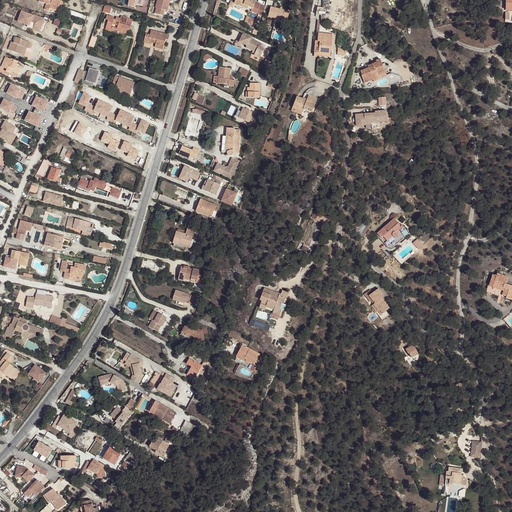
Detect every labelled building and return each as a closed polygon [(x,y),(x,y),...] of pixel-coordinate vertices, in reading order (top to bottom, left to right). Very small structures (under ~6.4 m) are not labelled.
[(60,0),(39,0),(39,1),(46,4),(45,9),(49,10),(49,8),(57,11),(60,0)] [(60,0),(57,11),(49,8),(49,10),(59,14),(63,0),(60,0)] [(157,0),(156,8),(157,8),(155,13),(163,15),(164,10),(165,10),(167,1),(166,0),(157,0)] [(170,2),(174,0),(166,0),(167,1),(165,10),(168,11),(170,2)] [(235,0),(234,3),(235,3),(239,6),(241,3),(248,7),(248,8),(251,9),(251,11),(255,13),(259,5),(255,3),(256,1),(253,0),(235,0)] [(113,7),(105,5),(103,11),(111,13),(113,7)] [(265,7),(259,5),(255,13),(263,16),(265,7)] [(271,7),(269,16),(275,18),(276,17),(280,18),(284,19),(286,10),(271,7)] [(44,19),(33,15),(33,16),(22,11),(18,21),(23,23),(24,21),(29,22),(28,25),(27,26),(40,31),(44,19)] [(128,18),(121,16),(121,19),(116,17),(115,20),(113,19),(114,17),(107,15),(106,19),(108,20),(105,30),(112,32),(113,29),(113,27),(114,24),(118,25),(117,28),(116,29),(121,31),(121,32),(126,33),(127,28),(130,29),(131,25),(126,24),(128,18)] [(248,23),(254,26),(256,20),(250,17),(248,23)] [(324,28),(329,31),(332,25),(327,23),(324,28)] [(327,53),(337,35),(329,31),(324,28),(320,36),(318,35),(312,48),(315,50),(317,47),(327,53)] [(169,35),(151,30),(150,35),(146,34),(144,40),(152,42),(153,39),(155,39),(154,41),(156,41),(156,43),(155,47),(163,49),(166,39),(168,40),(169,35)] [(254,55),(260,58),(264,49),(260,47),(262,43),(243,34),(239,42),(242,43),(247,45),(246,47),(253,50),(256,52),(255,53),(254,55)] [(92,36),(88,46),(93,48),(97,38),(92,36)] [(31,43),(16,37),(14,43),(11,42),(8,50),(24,55),(25,50),(21,49),(22,46),(27,48),(29,48),(31,43)] [(18,61),(11,59),(6,57),(1,67),(7,69),(6,71),(12,74),(13,72),(18,74),(21,68),(18,67),(16,66),(17,64),(18,61)] [(385,72),(380,59),(376,61),(377,63),(372,64),(373,66),(369,68),(361,71),(362,76),(365,74),(367,79),(372,78),(373,80),(377,78),(377,76),(381,74),(385,72)] [(218,83),(229,85),(229,86),(234,87),(234,80),(232,80),(229,79),(229,76),(230,68),(220,67),(219,77),(218,83)] [(246,78),(249,71),(241,67),(238,74),(246,78)] [(89,86),(90,83),(95,85),(100,72),(88,68),(82,84),(89,86)] [(84,72),(79,70),(74,82),(80,84),(84,72)] [(385,73),(389,83),(401,78),(400,74),(390,71),(385,73)] [(364,83),(373,80),(372,78),(367,79),(365,74),(362,76),(364,83)] [(134,83),(116,76),(112,86),(120,89),(125,91),(125,93),(124,94),(130,96),(134,83)] [(270,80),(267,86),(275,89),(277,83),(270,80)] [(260,83),(250,83),(250,87),(250,92),(247,92),(246,97),(259,97),(260,83)] [(5,93),(20,100),(25,91),(9,84),(5,93)] [(97,97),(88,94),(88,96),(86,95),(86,94),(85,94),(85,93),(78,91),(75,100),(77,100),(82,102),(84,98),(86,99),(84,107),(94,110),(95,105),(94,105),(97,97)] [(199,95),(196,102),(202,105),(205,97),(199,95)] [(29,107),(43,112),(46,101),(33,96),(29,107)] [(297,96),(293,106),(303,110),(303,108),(312,112),(317,99),(308,96),(307,99),(306,100),(303,99),(297,96)] [(0,108),(13,115),(18,106),(2,98),(0,102),(0,108)] [(301,114),(303,110),(293,106),(291,111),(301,114)] [(252,112),(243,108),(239,117),(250,123),(252,117),(250,115),(252,112)] [(370,113),(371,123),(387,122),(386,110),(375,111),(375,113),(370,113)] [(26,111),(22,121),(36,127),(40,117),(26,111)] [(371,123),(370,113),(355,115),(356,126),(371,124),(371,123)] [(14,127),(9,125),(10,124),(5,121),(1,129),(2,130),(0,133),(0,136),(1,137),(2,138),(5,140),(5,141),(11,145),(13,141),(13,140),(15,136),(11,134),(14,127)] [(86,127),(77,121),(71,131),(82,137),(85,132),(84,131),(86,127)] [(234,130),(235,128),(227,128),(226,136),(226,138),(228,138),(228,143),(226,143),(225,151),(227,151),(227,152),(227,153),(228,154),(229,155),(230,155),(231,155),(232,155),(232,154),(233,153),(238,154),(240,130),(234,130)] [(195,159),(199,149),(194,147),(192,150),(182,146),(179,154),(189,158),(189,157),(195,159)] [(73,152),(64,148),(59,158),(70,163),(72,160),(70,159),(73,152)] [(230,165),(236,168),(239,161),(233,158),(230,165)] [(52,161),(44,159),(37,174),(42,176),(48,164),(50,165),(52,161)] [(214,171),(231,179),(236,168),(230,165),(229,168),(217,163),(214,171)] [(182,165),(176,178),(186,182),(188,177),(197,181),(200,173),(182,165)] [(60,171),(52,167),(47,179),(55,182),(56,180),(57,177),(58,177),(60,171)] [(207,176),(203,185),(205,186),(208,179),(211,181),(212,178),(207,176)] [(94,187),(104,189),(106,181),(94,178),(93,181),(80,178),(77,188),(92,192),(94,187)] [(203,185),(202,189),(216,195),(221,182),(212,178),(211,181),(208,179),(205,186),(203,185)] [(38,187),(31,185),(29,191),(35,193),(38,187)] [(109,195),(117,198),(120,191),(112,188),(109,195)] [(227,189),(222,201),(230,204),(235,193),(227,189)] [(63,197),(46,192),(43,201),(61,206),(63,197)] [(212,217),(216,205),(201,199),(199,204),(201,204),(198,212),(212,217)] [(30,217),(33,208),(34,208),(27,206),(24,215),(30,217)] [(76,219),(69,217),(66,226),(73,228),(76,219)] [(391,248),(408,232),(402,225),(401,226),(394,218),(377,233),(382,238),(384,236),(387,241),(386,242),(386,244),(386,245),(386,246),(387,247),(388,248),(389,248),(390,248),(391,248)] [(90,223),(76,219),(73,228),(83,231),(86,232),(87,226),(89,226),(90,223)] [(91,236),(94,224),(90,223),(89,226),(87,226),(86,232),(83,231),(82,234),(91,236)] [(176,231),(173,243),(174,243),(179,245),(179,243),(190,246),(194,230),(187,228),(186,234),(182,233),(177,231),(176,231)] [(60,236),(48,233),(44,245),(61,249),(62,243),(58,242),(60,236)] [(376,234),(386,246),(386,245),(386,244),(386,242),(387,241),(384,236),(382,238),(377,233),(376,234)] [(200,234),(197,242),(202,244),(205,236),(200,234)] [(411,243),(416,249),(421,245),(416,239),(411,243)] [(29,254),(13,250),(11,258),(9,257),(7,264),(16,266),(17,261),(17,258),(20,259),(20,261),(20,262),(27,264),(29,254)] [(93,255),(92,261),(105,264),(106,258),(93,255)] [(85,265),(75,263),(74,267),(71,267),(71,270),(66,269),(68,262),(62,260),(60,271),(65,272),(64,278),(72,280),(74,274),(76,275),(75,280),(82,282),(85,265)] [(196,282),(204,283),(206,272),(198,270),(199,270),(193,269),(193,270),(187,268),(184,268),(181,267),(179,277),(191,280),(191,279),(197,280),(196,282)] [(496,275),(493,274),(489,286),(488,286),(486,292),(511,300),(511,298),(511,285),(505,284),(507,277),(496,273),(496,275)] [(281,293),(264,287),(260,300),(262,301),(259,308),(265,310),(266,307),(274,309),(273,312),(279,314),(281,310),(280,309),(282,303),(283,304),(286,297),(287,297),(289,293),(282,291),(281,293)] [(380,295),(382,293),(378,288),(373,293),(369,295),(372,300),(373,301),(375,303),(373,304),(379,312),(380,311),(382,314),(386,311),(389,308),(380,295)] [(369,295),(373,293),(370,289),(364,294),(370,302),(372,300),(369,295)] [(196,297),(176,290),(173,299),(177,301),(177,300),(185,302),(194,305),(196,297)] [(53,297),(36,293),(35,298),(27,297),(26,307),(33,308),(34,304),(51,308),(53,297)] [(153,320),(154,321),(158,313),(154,310),(149,318),(153,320)] [(380,311),(379,312),(377,313),(382,319),(388,315),(386,311),(382,314),(380,311)] [(162,326),(167,318),(158,313),(154,321),(153,320),(149,327),(157,331),(161,325),(162,326)] [(37,328),(26,323),(27,320),(20,317),(19,318),(14,317),(12,324),(10,324),(9,327),(8,327),(5,335),(12,338),(15,330),(22,333),(21,336),(25,338),(28,337),(29,334),(30,333),(31,333),(36,334),(36,333),(36,331),(37,328)] [(72,326),(65,323),(67,320),(63,318),(60,326),(71,330),(72,326)] [(194,337),(196,342),(205,340),(203,334),(208,333),(207,328),(203,326),(201,330),(187,322),(181,331),(190,337),(191,335),(194,337)] [(254,364),(260,354),(243,345),(236,357),(243,361),(244,359),(254,364)] [(412,358),(418,354),(413,345),(406,349),(408,354),(410,354),(412,358)] [(100,348),(95,358),(99,360),(103,353),(108,351),(106,346),(100,348)] [(0,377),(4,373),(7,376),(9,374),(14,378),(19,371),(9,363),(8,362),(12,357),(7,353),(0,362),(1,363),(3,365),(0,368),(0,377)] [(142,360),(131,355),(126,362),(133,365),(135,376),(133,376),(131,379),(139,384),(144,375),(143,374),(142,366),(141,362),(142,360)] [(194,379),(198,372),(202,375),(208,363),(210,364),(211,361),(209,360),(207,358),(204,357),(202,360),(192,355),(187,364),(192,366),(187,376),(194,379)] [(131,367),(133,376),(135,376),(133,365),(126,362),(125,364),(131,367)] [(40,382),(46,373),(35,365),(29,373),(40,382)] [(149,385),(155,388),(162,375),(156,372),(149,385)] [(111,373),(104,375),(106,383),(110,382),(117,386),(119,392),(126,390),(124,380),(111,373)] [(157,389),(170,396),(175,387),(171,385),(173,382),(164,377),(161,384),(159,383),(157,389)] [(70,393),(65,403),(71,406),(73,402),(70,401),(73,395),(70,393)] [(125,403),(131,407),(135,402),(129,397),(125,403)] [(161,406),(162,405),(154,400),(148,411),(152,413),(158,404),(161,406)] [(152,413),(169,423),(175,412),(162,405),(161,406),(158,404),(152,413)] [(126,421),(132,412),(125,407),(123,411),(117,407),(112,413),(118,418),(116,420),(115,422),(117,423),(114,426),(118,429),(125,420),(126,421)] [(58,426),(64,429),(70,419),(64,415),(62,418),(58,416),(52,426),(56,429),(58,426)] [(70,419),(64,429),(70,433),(68,436),(72,438),(79,428),(75,425),(77,423),(70,419)] [(185,420),(181,430),(189,433),(193,424),(185,420)] [(164,442),(168,444),(170,441),(172,442),(175,437),(173,436),(173,435),(169,433),(164,442)] [(51,459),(57,449),(37,437),(31,446),(51,459)] [(169,446),(157,439),(154,444),(151,449),(155,451),(159,454),(160,452),(164,454),(169,446)] [(479,459),(481,443),(473,442),(471,457),(479,459)] [(110,462),(115,465),(121,454),(110,447),(105,455),(112,459),(110,462)] [(130,452),(123,461),(128,464),(134,456),(130,452)] [(62,468),(75,467),(75,460),(76,460),(76,455),(61,456),(61,460),(62,460),(62,468)] [(103,468),(106,464),(95,458),(93,462),(89,460),(85,468),(103,479),(108,471),(103,468)] [(37,464),(34,468),(48,476),(50,472),(37,464)] [(36,496),(44,487),(37,480),(36,481),(32,478),(35,475),(29,470),(28,470),(26,468),(17,466),(15,476),(21,478),(22,476),(32,485),(29,488),(29,489),(25,493),(29,497),(33,492),(36,496)] [(462,469),(449,468),(448,476),(441,475),(439,485),(445,486),(444,494),(448,495),(449,486),(459,488),(459,484),(466,485),(467,480),(460,479),(461,473),(462,473),(462,469)] [(53,488),(45,494),(50,502),(52,501),(57,510),(66,504),(60,495),(59,496),(57,495),(53,488)] [(91,500),(82,502),(84,511),(85,511),(94,511),(98,511),(97,504),(93,505),(93,504),(92,504),(91,500)]
